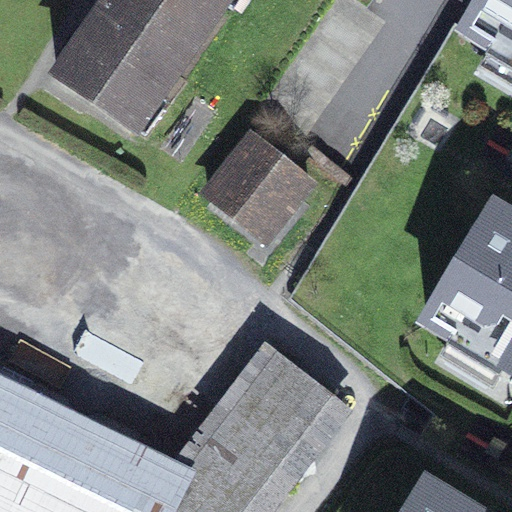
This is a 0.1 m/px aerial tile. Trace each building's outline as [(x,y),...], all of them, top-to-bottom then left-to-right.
[(229,0),(115,0),(60,80),(136,133),(229,0)] [(511,0),(489,0),(469,35),(511,61),(511,0)] [(256,142),(210,198),(264,242),(310,186),(256,142)] [(511,223),(494,213),(426,325),(511,376),(511,223)] [(246,511),(330,405),(277,363),(160,511),(246,511)] [(466,511),(428,488),(413,511),(466,511)]
